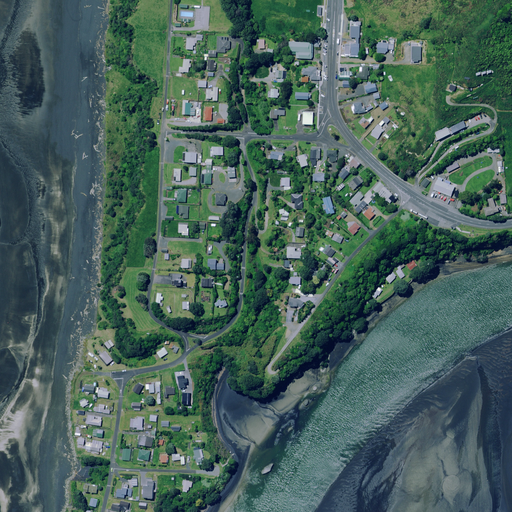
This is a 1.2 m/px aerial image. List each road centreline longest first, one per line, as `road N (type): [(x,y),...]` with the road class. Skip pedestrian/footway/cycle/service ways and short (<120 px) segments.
road 1 (residential): [(269,364),(353,253),(412,193)]
road 2 (residential): [(207,339),(232,320),(240,300),(254,194),(244,134)]
road 3 (residential): [(181,332),(153,317),(148,297),(163,130)]
road 4 (residential): [(163,130),(171,0)]
